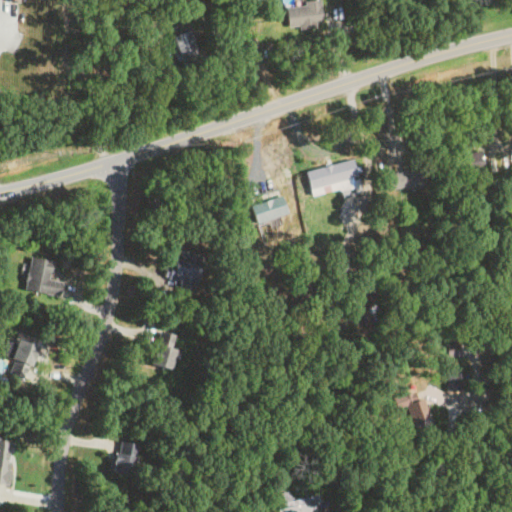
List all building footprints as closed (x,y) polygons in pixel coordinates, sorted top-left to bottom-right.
[(285,27),(318,27),(318,0),(302,0),(302,6),(285,6),(285,27)] [(198,61),(184,30),(168,37),(182,68),(198,61)] [(463,170),(480,170),(480,153),(463,153),(463,170)] [(307,188),(354,176),(350,159),(303,170),(307,188)] [(248,205),(254,224),(285,213),(279,195),(248,205)] [(194,252),(167,252),(167,278),(175,278),(175,291),(194,291),(194,252)] [(50,261),(28,257),(21,289),(57,296),(60,282),(46,279),(50,261)] [(375,312),(375,287),(367,287),(367,312),(375,312)] [(175,336),(154,330),(144,364),(165,370),(175,336)] [(34,347),(15,339),(2,371),(22,379),(34,347)] [(0,484),(4,485),(9,442),(0,440),(0,484)] [(128,476),(134,445),(112,441),(106,472),(128,476)] [(308,484),(305,476),(290,483),(294,491),(308,484)] [(275,511),(318,511),(316,495),(274,503),(275,511)]
